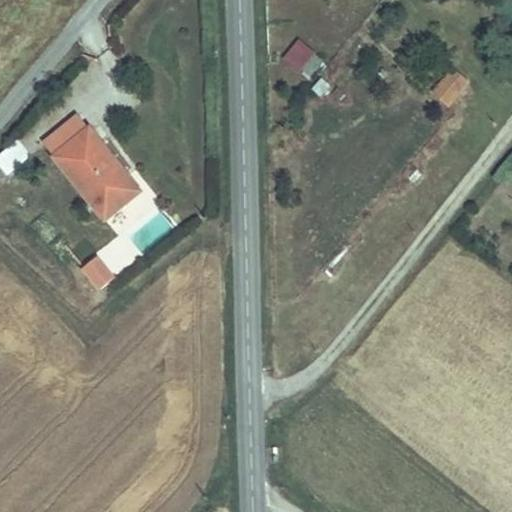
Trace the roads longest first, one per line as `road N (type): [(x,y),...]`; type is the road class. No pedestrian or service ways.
road 1 (tertiary): [(241,0),(255,511)]
road 2 (track): [(511,127),(340,343),(253,397)]
road 3 (unclassified): [(91,0),(0,111)]
